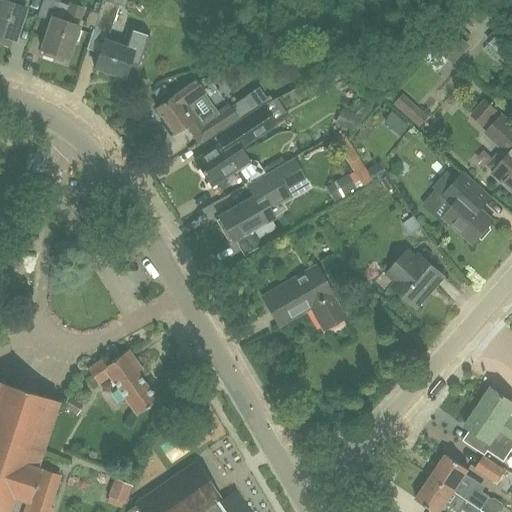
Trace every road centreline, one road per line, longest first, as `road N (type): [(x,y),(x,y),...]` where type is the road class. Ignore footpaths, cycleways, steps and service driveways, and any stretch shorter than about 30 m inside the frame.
road 1 (tertiary): [(302,499),(124,195),(74,138),(0,98)]
road 2 (unclassified): [(302,499),(511,281)]
